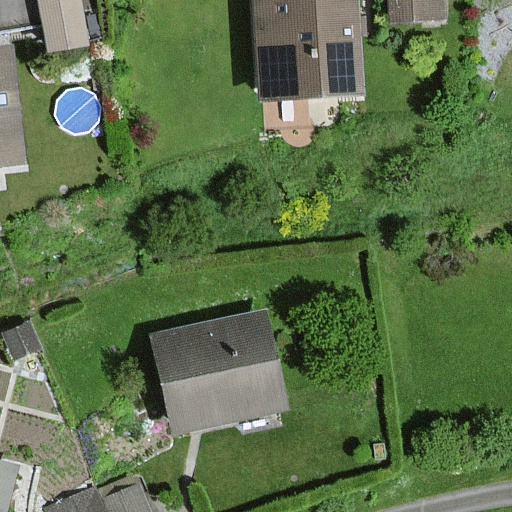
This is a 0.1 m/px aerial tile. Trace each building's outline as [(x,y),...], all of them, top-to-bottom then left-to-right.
[(87,50),(76,0),(64,0),(35,6),(46,58),(87,50)] [(364,101),(357,0),(250,0),(257,108),(364,101)] [(443,28),(441,0),(387,0),(390,32),(443,28)] [(0,170),(21,168),(8,52),(0,52),(0,170)] [(264,314),(147,341),(170,442),(287,415),(264,314)] [(0,462),(0,511),(1,511),(13,466),(0,462)] [(110,511),(99,488),(47,511),(110,511)]
